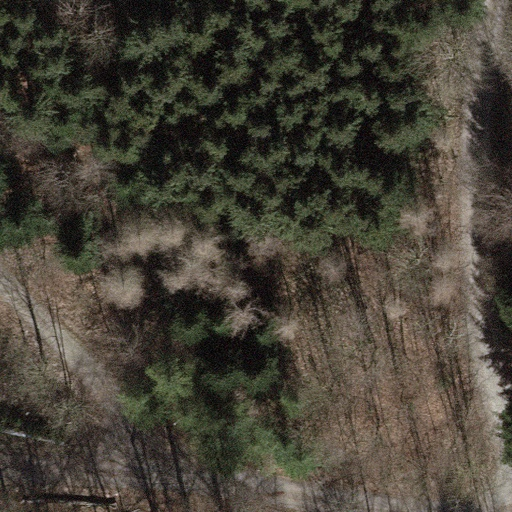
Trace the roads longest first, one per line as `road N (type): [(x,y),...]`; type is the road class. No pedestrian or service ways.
road 1 (track): [(491,0),(472,196),(480,321),(497,406),(511,438)]
road 2 (track): [(0,462),(152,470),(393,511)]
road 3 (track): [(152,470),(116,406),(0,279)]
